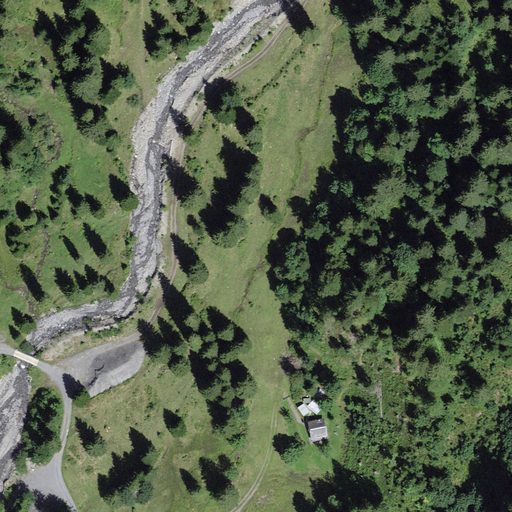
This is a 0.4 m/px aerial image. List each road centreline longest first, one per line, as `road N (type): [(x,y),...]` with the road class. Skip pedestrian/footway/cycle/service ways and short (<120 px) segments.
road 1 (track): [(73,511),(58,473),(67,412),(62,384),(47,368),(0,349)]
road 2 (track): [(237,511),(264,474),(279,385)]
